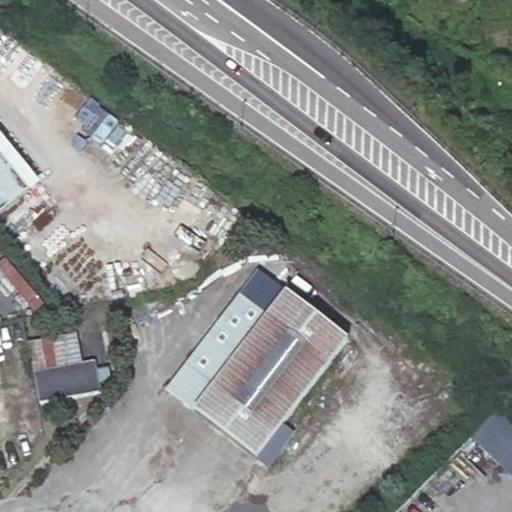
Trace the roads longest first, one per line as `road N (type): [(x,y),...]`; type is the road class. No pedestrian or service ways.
road 1 (tertiary): [(85,0),(511,300)]
road 2 (secondary): [(168,5),(218,61),(511,279)]
road 3 (secondary): [(511,237),(272,54),(168,5)]
